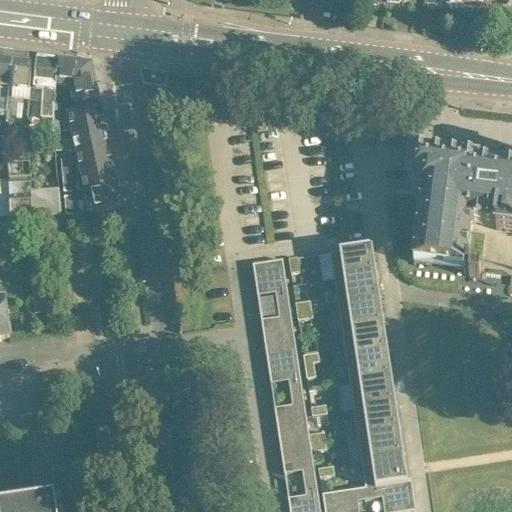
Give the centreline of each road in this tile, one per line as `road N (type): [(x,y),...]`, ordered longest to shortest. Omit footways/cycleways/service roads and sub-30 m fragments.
road 1 (tertiary): [(511,82),(122,34)]
road 2 (residential): [(173,354),(122,34)]
road 3 (residential): [(191,511),(173,354)]
road 4 (residential): [(81,511),(74,489),(40,445),(34,380)]
road 5 (residential): [(34,380),(173,354)]
road 6 (tertiary): [(122,34),(0,20)]
